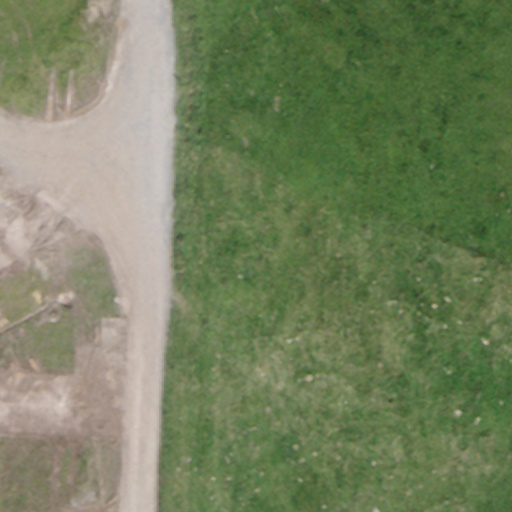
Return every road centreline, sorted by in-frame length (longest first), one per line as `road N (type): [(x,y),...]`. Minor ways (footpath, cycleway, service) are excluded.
road 1 (track): [(139,511),(144,0)]
road 2 (track): [(0,133),(80,171),(145,186)]
